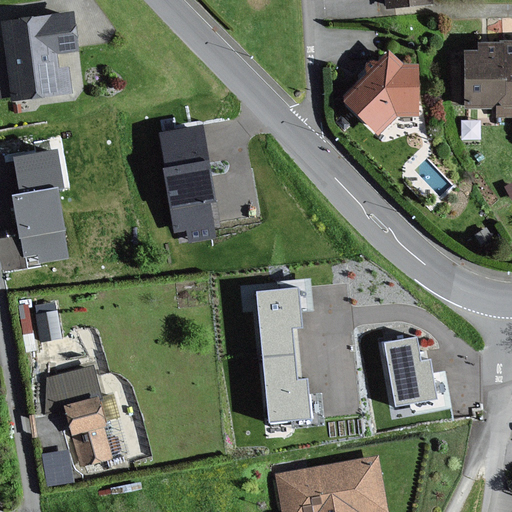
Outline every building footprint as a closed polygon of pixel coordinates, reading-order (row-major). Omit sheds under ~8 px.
[(79,49),(74,13),(4,21),(9,55),(0,55),(0,91),(0,94),(14,92),(15,97),(71,91),(69,68),(59,69),(57,52),(79,49)] [(468,106),(495,106),(500,106),(501,40),(482,40),(482,50),(468,50),(468,106)] [(511,116),(511,40),(501,40),(500,106),(500,116),(511,116)] [(421,63),(407,65),(393,50),(345,97),(380,133),(399,115),(421,114),(421,63)] [(215,200),(202,126),(161,133),(168,169),(164,170),(175,231),(188,229),(190,241),(214,237),(208,201),(215,200)] [(62,188),(56,152),(16,159),(22,195),(14,197),(21,237),(23,237),(26,255),(40,253),(41,261),(67,257),(56,189),(62,188)] [(259,287),(266,355),(300,352),(298,327),(308,326),(306,313),(315,312),(312,275),(281,278),(281,284),(259,287)] [(57,311),(55,302),(37,305),(38,313),(37,314),(41,341),(63,337),(58,310),(57,311)] [(423,361),(419,337),(388,342),(399,403),(401,415),(450,406),(444,371),(436,373),(433,359),(423,361)] [(302,377),(300,352),(266,355),(272,421),(315,417),(312,376),(302,377)] [(100,395),(64,405),(80,460),(82,466),(113,457),(104,425),(109,424),(100,395)] [(44,447),(48,481),(76,478),(72,444),(44,447)] [(378,458),(279,475),(285,511),(372,511),(387,510),(378,458)]
